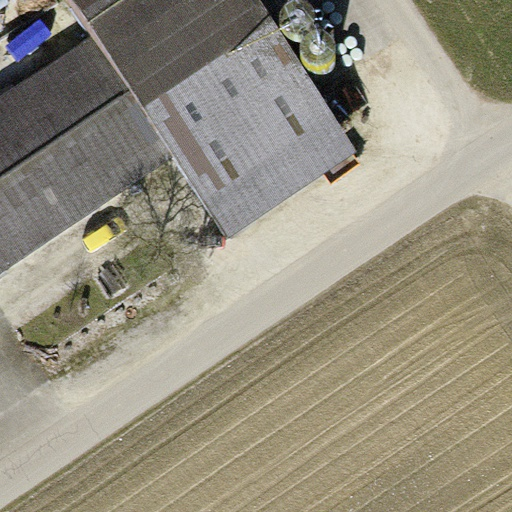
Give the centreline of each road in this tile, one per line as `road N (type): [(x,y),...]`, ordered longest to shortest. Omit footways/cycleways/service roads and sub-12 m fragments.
road 1 (track): [(503,155),(0,492)]
road 2 (track): [(503,155),(398,0)]
